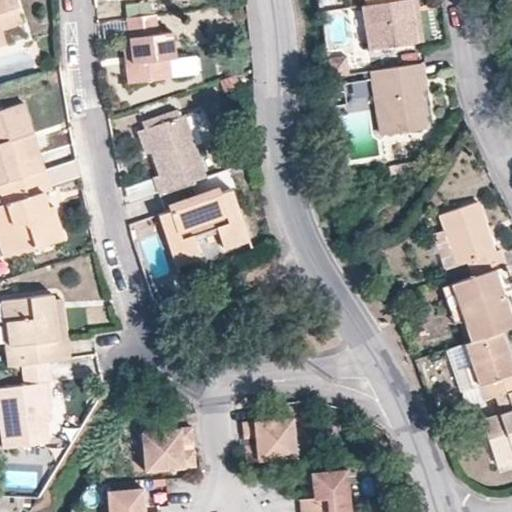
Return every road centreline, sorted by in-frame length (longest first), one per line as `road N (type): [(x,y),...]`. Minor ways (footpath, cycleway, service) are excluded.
road 1 (residential): [(72,0),(127,284),(149,344),(214,381)]
road 2 (residential): [(377,357),(311,254),(293,201),(273,0)]
road 3 (residential): [(511,144),(493,105),(472,0)]
